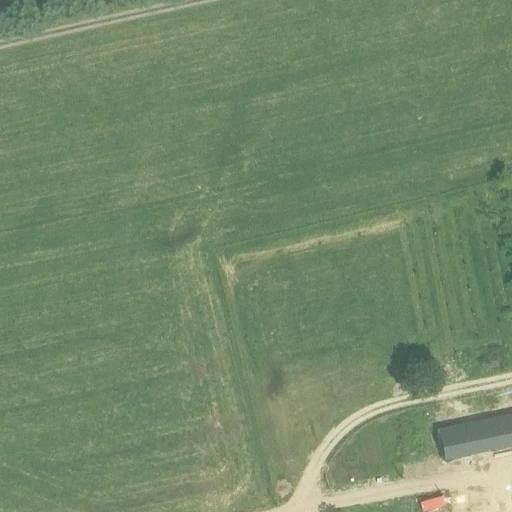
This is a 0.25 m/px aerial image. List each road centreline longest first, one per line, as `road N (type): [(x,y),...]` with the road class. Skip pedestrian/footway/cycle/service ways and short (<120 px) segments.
road 1 (track): [(511,468),(301,511)]
road 2 (track): [(200,0),(0,44)]
